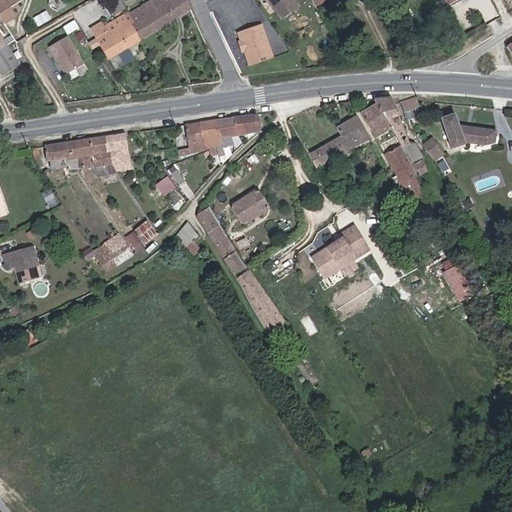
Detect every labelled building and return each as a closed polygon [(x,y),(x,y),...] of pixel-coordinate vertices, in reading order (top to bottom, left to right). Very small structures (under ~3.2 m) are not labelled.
[(35,0),(8,0),(0,5),(0,6),(12,27),(25,19),(20,10),(36,0),(35,0)] [(127,0),(117,0),(116,1),(118,7),(115,9),(118,14),(131,8),(127,0)] [(148,40),(198,12),(193,0),(162,0),(136,16),(141,26),(139,27),(148,40)] [(270,0),(284,21),(302,9),(295,0),(270,0)] [(115,60),(148,40),(139,27),(141,26),(136,16),(116,28),(113,26),(100,33),(115,60)] [(267,29),(241,37),(251,69),(277,62),(267,29)] [(0,32),(0,62),(10,80),(28,71),(4,30),(0,32)] [(84,64),(67,36),(47,48),(64,76),(84,64)] [(417,99),(408,102),(409,104),(413,117),(414,120),(429,115),(425,103),(421,97),(417,99)] [(432,175),(435,173),(430,159),(420,143),(418,143),(399,100),(393,102),(392,101),(381,102),(384,107),(384,108),(397,130),(402,139),(407,147),(408,149),(411,153),(415,161),(415,162),(416,164),(417,165),(424,177),(425,179),(432,175)] [(397,130),(384,108),(368,117),(373,123),(382,139),(397,130)] [(501,144),(503,131),(465,126),(461,115),(447,119),(458,150),(471,146),(470,143),(476,144),(483,142),(491,146),(501,144)] [(228,140),(229,145),(230,147),(223,150),(205,155),(202,156),(203,161),(221,158),(223,165),(228,164),(226,154),(236,152),(238,160),(251,146),(250,138),(261,136),(268,129),(263,116),(224,122),(225,126),(226,130),(226,133),(227,136),(227,137),(228,140)] [(357,136),(364,148),(377,139),(374,135),(365,119),(344,131),(348,139),(349,140),(357,136)] [(218,146),(220,147),(229,145),(228,140),(227,137),(227,136),(226,133),(226,130),(225,126),(224,122),(206,124),(207,131),(210,143),(218,146)] [(189,127),(195,155),(214,149),(220,147),(218,146),(210,143),(207,131),(206,124),(189,127)] [(402,139),(397,130),(382,139),(387,148),(402,139)] [(113,138),(123,165),(132,163),(130,155),(137,153),(135,135),(113,138)] [(357,151),(364,148),(357,136),(349,140),(348,139),(317,157),(324,171),(339,163),(342,168),(355,160),(352,155),(357,151)] [(99,141),(103,166),(123,165),(113,138),(99,141)] [(407,147),(402,139),(387,148),(388,149),(390,153),(392,155),(407,147)] [(86,142),(87,158),(93,157),(94,168),(103,166),(99,141),(86,142)] [(86,142),(50,147),(53,161),(87,158),(86,142)] [(439,157),(441,159),(448,152),(440,142),(433,149),(439,157)] [(392,157),(399,168),(411,188),(422,182),(414,167),(417,165),(416,164),(415,162),(415,161),(411,153),(408,149),(404,150),(401,152),(392,157)] [(184,172),(178,176),(186,186),(191,182),(184,172)] [(164,195),(177,187),(169,176),(157,184),(164,195)] [(0,210),(11,207),(3,187),(0,187),(0,210)] [(262,187),(237,201),(235,212),(243,226),(252,231),(279,216),(281,205),(273,191),(262,187)] [(259,309),(275,336),(293,326),(248,258),(218,210),(208,214),(208,221),(209,223),(210,225),(211,226),(224,249),(225,249),(226,252),(259,309)] [(141,234),(150,249),(166,233),(159,221),(141,234)] [(195,227),(187,234),(194,246),(205,239),(195,227)] [(343,245),(318,261),(331,281),(368,257),(365,252),(374,247),(362,229),(348,238),(350,241),(351,243),(345,247),(343,245)] [(131,242),(141,258),(150,249),(141,234),(131,242)] [(99,254),(114,276),(139,259),(126,237),(99,254)] [(205,239),(194,246),(203,260),(215,253),(205,239)] [(374,247),(365,252),(368,257),(377,252),(374,247)] [(39,249),(10,258),(12,266),(16,266),(18,273),(25,272),(29,287),(45,283),(41,269),(44,268),(39,249)] [(209,270),(221,263),(215,253),(203,260),(209,270)] [(223,278),(228,275),(221,263),(209,270),(217,282),(219,281),(223,278)] [(475,296),(462,265),(446,271),(458,302),(475,296)]
